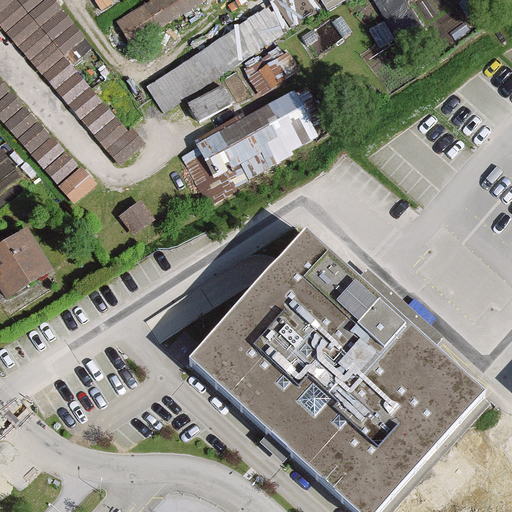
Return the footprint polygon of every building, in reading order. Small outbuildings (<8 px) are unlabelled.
[(0,0),(0,24),(122,164),(144,144),(66,54),(85,38),(51,0),(0,0)] [(159,0),(126,20),(142,45),(214,0),(159,0)] [(291,0),(278,0),(148,85),(165,111),(304,20),(291,0)] [(291,53),(256,71),(267,92),(302,73),(291,53)] [(0,120),(69,204),(90,186),(0,78),(0,120)] [(308,87),(198,143),(219,184),(329,128),(308,87)] [(224,89),(191,105),(197,119),(231,103),(224,89)] [(141,205),(120,218),(130,233),(150,220),(141,205)] [(24,236),(0,252),(0,295),(5,304),(51,274),(24,236)] [(309,241),(190,367),(344,511),(389,511),(487,409),(309,241)]
